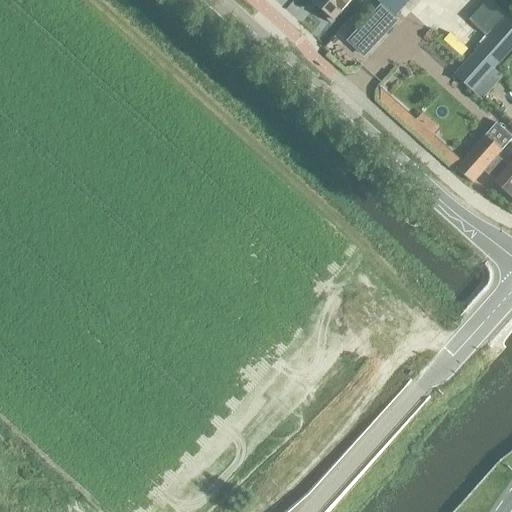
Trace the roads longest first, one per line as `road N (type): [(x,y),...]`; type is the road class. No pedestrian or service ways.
road 1 (tertiary): [(439,201),(217,0)]
road 2 (unclassified): [(309,511),(511,291)]
